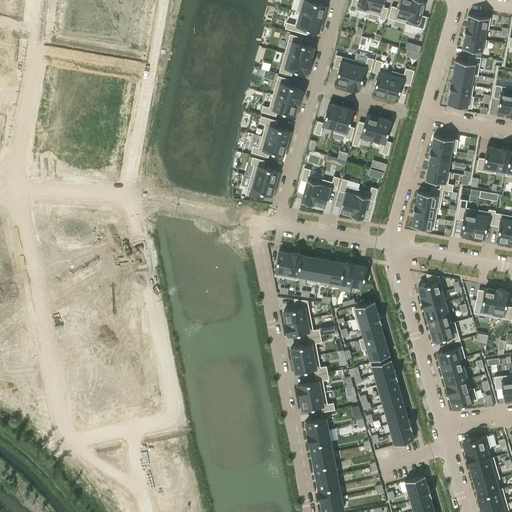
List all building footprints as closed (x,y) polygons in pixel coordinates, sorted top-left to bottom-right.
[(117,3),(116,9),(128,11),(130,5),(146,8),(147,0),(123,0),(123,4),(117,3)] [(299,0),(296,11),(298,12),(298,11),(321,18),(322,15),(324,15),(326,8),(324,8),(325,5),(307,0),(299,0)] [(351,0),(349,10),(355,12),(356,10),(356,9),(368,13),(368,12),(371,0),(351,0)] [(371,0),(368,12),(379,15),(378,18),(384,20),(388,8),(382,6),(384,0),(371,0)] [(391,5),(388,18),(405,23),(411,0),(399,0),(397,7),(391,5)] [(411,0),(405,23),(423,29),(427,16),(421,14),(425,0),(423,0),(411,0)] [(286,22),(285,28),(297,31),(299,26),(310,29),(318,31),(318,29),(320,29),(322,22),(320,21),(321,18),(298,11),(298,12),(295,24),(286,22)] [(466,24),(466,25),(486,28),(486,29),(488,29),(490,17),(482,16),(482,14),(475,12),(474,14),(468,13),(466,24)] [(115,16),(114,22),(119,23),(116,36),(140,40),(143,27),(126,24),(127,18),(115,16)] [(465,24),(463,36),(464,36),(464,35),(484,39),(486,29),(486,28),(466,25),(466,24),(465,24)] [(290,33),(284,52),(310,59),(313,47),(300,43),(302,37),(290,33)] [(464,36),(462,47),(469,48),(481,51),(484,51),(486,39),(484,39),(464,35),(464,36)] [(469,48),(468,55),(480,57),(481,51),(469,48)] [(101,53),(79,49),(78,56),(100,59),(101,53)] [(284,52),(279,71),(291,75),(293,69),(306,73),(306,71),(308,72),(311,60),(310,59),(284,52)] [(336,54),(333,67),(338,68),(338,71),(335,81),(337,82),(337,84),(344,86),(345,84),(347,85),(354,59),(336,54)] [(455,59),(453,71),(473,74),(473,75),(477,76),(481,57),(480,57),(468,55),(467,61),(455,59)] [(347,85),(346,86),(357,89),(358,88),(359,88),(364,69),(370,71),(374,58),(367,57),(366,63),(354,59),(347,85)] [(376,59),(372,71),(378,73),(373,92),(385,95),(391,72),(380,69),(382,61),(376,59)] [(104,76),(103,82),(116,84),(117,78),(133,81),(135,68),(111,63),(109,77),(104,76)] [(391,72),(385,95),(387,96),(386,98),(394,100),(394,98),(397,99),(401,82),(410,85),(413,72),(414,70),(405,68),(404,74),(391,70),(391,72)] [(451,81),(471,85),(471,84),(473,75),(473,74),(453,71),(451,81)] [(278,75),(272,94),(297,102),(299,102),(303,90),(301,90),(301,89),(301,88),(288,84),(290,79),(278,75)] [(495,84),(493,97),(499,98),(497,110),(509,112),(511,96),(511,79),(497,77),(495,84)] [(450,81),(448,92),(449,92),(471,96),(471,95),(473,85),(471,84),(471,85),(451,81),(450,81)] [(103,90),(102,96),(110,98),(108,109),(127,113),(129,101),(114,98),(115,92),(103,90)] [(449,92),(447,103),(471,108),(474,96),(471,95),(471,96),(449,92)] [(263,105),(261,111),(267,113),(276,115),(277,110),(294,114),(297,102),(272,94),(269,107),(263,105)] [(317,121),(314,133),(320,135),(322,126),(334,130),(340,107),(329,103),(323,122),(317,121)] [(334,130),(333,132),(345,135),(344,138),(350,139),(354,127),(350,126),(349,125),(353,110),(351,110),(352,109),(341,106),(341,107),(340,107),(334,130)] [(108,109),(106,120),(125,123),(127,113),(108,109)] [(355,131),(352,144),(358,146),(360,137),(373,141),(379,118),(366,114),(364,122),(361,133),(355,131)] [(261,116),(259,122),(265,124),(265,125),(262,133),(262,135),(286,142),(286,140),(288,141),(290,133),(288,133),(289,130),(276,126),(277,123),(278,120),(261,116)] [(379,118),(373,141),(383,144),(382,146),(381,152),(387,154),(391,142),(385,140),(390,121),(379,118)] [(96,130),(95,136),(107,139),(108,132),(123,135),(125,123),(106,120),(104,132),(96,130)] [(253,145),(251,152),(268,157),(270,151),(282,154),(283,151),(285,152),(287,145),(285,144),(286,142),(262,135),(258,147),(253,145)] [(431,146),(451,150),(451,151),(456,151),(458,139),(433,135),(431,146)] [(430,146),(428,157),(429,158),(429,157),(449,161),(451,151),(451,150),(431,146),(430,146)] [(478,157),(476,169),(495,173),(496,168),(495,168),(499,148),(498,148),(487,146),(484,158),(478,157)] [(495,173),(495,174),(505,176),(505,175),(506,170),(507,170),(510,150),(511,150),(499,148),(498,148),(499,148),(495,168),(496,168),(495,173)] [(346,160),(348,153),(339,151),(337,157),(346,160)] [(327,155),(325,162),(344,167),(346,160),(327,155)] [(253,164),(250,175),(274,182),(275,180),(277,181),(279,174),(277,173),(278,170),(263,166),(263,164),(264,160),(252,157),(250,163),(253,164)] [(429,158),(427,168),(447,171),(449,161),(429,157),(429,158)] [(304,167),(300,180),(306,181),(303,193),(301,200),(313,204),(313,203),(321,178),(321,177),(320,177),(321,172),(310,169),(304,167)] [(427,168),(425,180),(440,182),(439,189),(443,189),(452,191),(453,184),(448,183),(450,171),(447,171),(427,168)] [(250,175),(245,193),(262,198),(263,192),(271,194),(272,192),(273,192),(276,185),(274,184),(274,182),(250,175)] [(321,178),(313,203),(315,204),(315,206),(322,208),(322,206),(325,207),(330,188),(336,190),(340,177),(332,175),(331,181),(321,178)] [(342,178),(338,190),(344,192),(339,211),(341,211),(341,213),(348,215),(349,213),(350,214),(357,188),(359,183),(348,180),(342,178)] [(350,214),(350,215),(363,218),(368,199),(374,201),(377,188),(371,186),(370,191),(362,189),(358,188),(357,188),(350,214)] [(415,202),(415,203),(437,207),(439,208),(443,189),(439,189),(430,187),(429,193),(417,191),(415,202)] [(460,198),(456,218),(463,219),(460,233),(463,233),(463,234),(472,236),(472,235),(477,209),(466,207),(467,200),(460,198)] [(414,202),(412,214),(413,214),(413,213),(435,217),(437,207),(415,203),(415,202),(414,202)] [(477,209),(472,235),(484,237),(486,224),(492,225),(494,212),(495,212),(495,210),(488,209),(488,211),(477,209)] [(494,212),(492,225),(499,226),(496,239),(508,241),(511,218),(511,215),(508,215),(495,212),(494,212)] [(413,214),(411,225),(417,226),(417,228),(424,229),(425,227),(433,229),(435,217),(413,213),(413,214)] [(279,251),(274,275),(286,277),(290,253),(279,251)] [(290,253),(286,277),(297,279),(297,277),(301,255),(302,253),(290,251),(290,253)] [(301,255),(297,277),(307,279),(308,279),(312,256),(301,255)] [(307,279),(307,281),(318,283),(319,281),(318,281),(322,258),(312,256),(308,279),(307,279)] [(322,258),(318,281),(319,281),(329,283),(333,260),(322,258)] [(333,260),(329,283),(339,285),(343,262),(333,260)] [(343,262),(339,285),(350,286),(354,264),(355,264),(355,263),(343,261),(343,262)] [(354,264),(350,286),(362,289),(363,283),(365,283),(367,273),(365,273),(366,266),(355,264),(354,264)] [(428,282),(418,285),(421,297),(422,298),(441,292),(444,292),(440,280),(439,275),(426,273),(428,282)] [(475,300),(473,312),(491,316),(496,290),(484,288),(484,290),(482,301),(475,300)] [(496,290),(491,316),(509,319),(511,306),(505,305),(507,292),(506,292),(507,290),(497,288),(497,290),(496,290)] [(421,297),(424,308),(425,308),(444,302),(441,292),(422,298),(421,297)] [(296,308),(284,310),(286,322),(311,318),(307,300),(294,298),(296,308)] [(374,300),(352,306),(355,318),(377,312),(377,311),(374,300)] [(444,302),(425,308),(428,318),(447,313),(450,312),(446,301),(444,302)] [(377,312),(355,318),(358,329),(361,328),(361,327),(380,322),(381,322),(378,311),(377,311),(377,312)] [(447,313),(428,318),(431,328),(450,323),(447,313)] [(286,322),(285,323),(287,333),(287,334),(288,333),(288,335),(306,331),(308,337),(320,335),(319,328),(313,329),(311,318),(286,322)] [(450,323),(431,328),(434,340),(446,337),(447,343),(460,339),(454,321),(450,323)] [(380,322),(361,327),(361,328),(363,337),(363,338),(383,332),(380,322)] [(320,335),(335,332),(334,325),(319,328),(320,335)] [(486,343),(488,333),(476,330),(480,342),(486,343)] [(363,337),(359,339),(362,350),(367,349),(366,348),(386,343),(383,332),(363,338),(363,337)] [(309,344),(291,347),(293,359),(318,355),(316,343),(321,341),(320,335),(308,337),(309,344)] [(461,345),(460,339),(450,342),(452,348),(461,345)] [(386,343),(366,348),(367,349),(370,360),(389,354),(386,343)] [(461,345),(437,352),(441,364),(460,358),(465,357),(461,345)] [(318,355),(293,359),(296,371),(314,368),(315,374),(327,372),(326,365),(320,366),(318,355)] [(390,358),(371,364),(374,374),(393,368),(390,358)] [(460,358),(441,364),(444,374),(463,368),(460,358)] [(463,368),(444,374),(446,384),(447,384),(466,379),(469,379),(465,367),(463,368)] [(393,368),(374,374),(377,384),(396,379),(397,378),(394,368),(393,368)] [(298,385),(297,386),(299,397),(300,396),(325,392),(323,380),(329,378),(327,372),(315,374),(316,381),(298,384),(298,385)] [(511,374),(494,376),(495,389),(501,388),(503,400),(511,398),(511,374)] [(396,379),(377,384),(380,394),(399,388),(396,379)] [(446,384),(449,395),(450,395),(469,389),(466,379),(447,384),(446,384)] [(469,389),(450,395),(453,407),(463,404),(463,403),(477,399),(474,387),(469,389)] [(399,388),(380,394),(382,404),(402,398),(399,388)] [(325,392),(300,396),(303,409),(321,405),(322,411),(334,409),(333,402),(327,403),(325,392)] [(402,398),(382,404),(385,414),(405,408),(402,398)] [(405,408),(385,414),(388,423),(408,418),(405,408)] [(325,417),(305,421),(308,432),(308,433),(328,429),(325,417)] [(408,418),(388,423),(391,434),(411,428),(412,428),(409,417),(408,418)] [(411,428),(391,434),(394,444),(414,438),(411,428)] [(308,432),(307,432),(309,444),(310,444),(330,440),(328,429),(308,433),(308,432)] [(473,438),(463,441),(466,453),(488,447),(491,447),(490,446),(496,444),(493,434),(487,436),(487,435),(473,439),(473,438)] [(330,440),(310,444),(312,455),(332,451),(330,440)] [(466,453),(469,464),(491,457),(488,447),(466,453)] [(332,451),(312,455),(314,466),(334,462),(332,451)] [(491,457),(469,464),(472,474),(496,467),(493,456),(491,457)] [(334,462),(314,466),(316,477),(336,474),(334,462)] [(496,467),(472,474),(475,484),(497,478),(500,478),(496,467)] [(336,474),(316,477),(318,488),(318,489),(338,485),(336,474)] [(424,474),(404,480),(407,490),(427,485),(424,474)] [(497,478),(475,484),(478,494),(478,495),(500,488),(497,478)] [(427,485),(407,490),(410,501),(430,495),(431,495),(428,484),(427,485)] [(318,488),(320,500),(321,500),(340,496),(338,485),(318,489),(318,488)] [(478,494),(477,494),(480,505),(505,498),(502,487),(500,488),(478,495),(478,494)] [(430,495),(410,501),(413,510),(433,505),(430,495)] [(340,496),(321,500),(323,511),(343,508),(340,496)] [(505,498),(480,505),(482,511),(496,511),(506,509),(506,510),(509,509),(505,498)]
